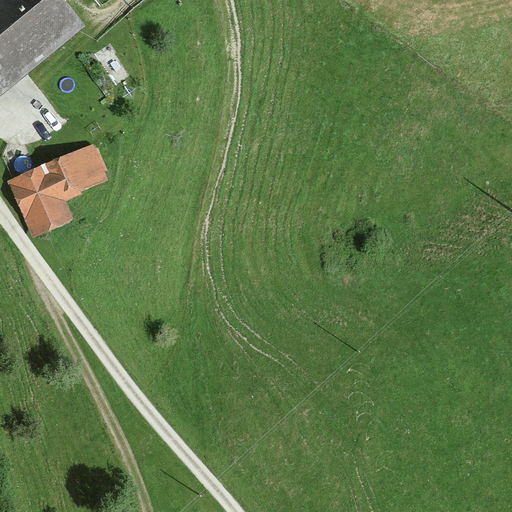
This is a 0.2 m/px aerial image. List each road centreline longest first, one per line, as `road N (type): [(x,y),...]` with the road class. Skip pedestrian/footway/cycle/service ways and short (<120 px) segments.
road 1 (track): [(40,266),(159,426),(236,511)]
road 2 (track): [(149,511),(128,452),(50,307),(40,266)]
